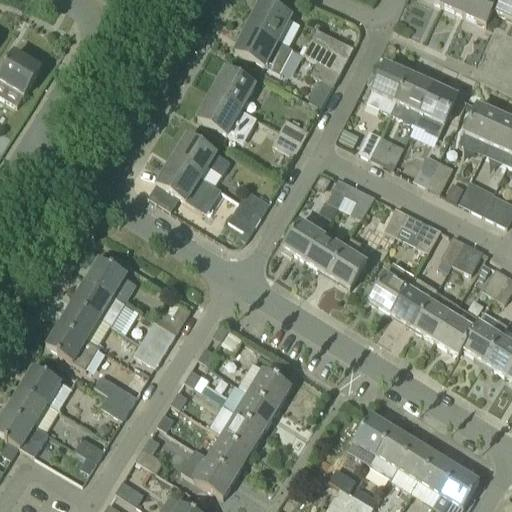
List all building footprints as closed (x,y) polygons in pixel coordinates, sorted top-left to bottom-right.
[(419,0),(419,1),(443,11),(447,0),(419,0)] [(473,0),(447,0),(443,11),(464,21),(473,0)] [(473,0),(464,21),(486,31),(493,16),(500,0),(473,0)] [(511,25),(511,0),(500,0),(493,16),(511,25)] [(279,50),(291,26),(293,22),(261,6),(248,32),(279,50)] [(279,50),(248,32),(235,57),(279,80),(291,57),(279,50)] [(303,60),(317,68),(340,80),(354,54),(316,35),(303,60)] [(0,101),(17,112),(23,102),(41,73),(14,57),(0,79),(0,101)] [(332,92),(334,93),(340,80),(317,68),(311,80),(321,86),(332,92)] [(366,109),(375,113),(391,120),(409,80),(385,69),(379,80),(374,92),(366,109)] [(242,117),(256,92),(225,74),(211,99),(242,117)] [(379,80),(372,77),(366,88),(374,92),(379,80)] [(433,91),(409,80),(391,120),(415,131),(433,91)] [(315,95),(327,102),(332,92),(321,86),(315,95)] [(457,101),(433,91),(415,131),(439,141),(444,131),(457,101)] [(242,117),(211,99),(197,124),(243,150),(257,125),(242,117)] [(477,110),(463,139),(488,150),(501,121),(477,110)] [(511,125),(501,121),(488,150),(511,161),(511,160),(511,125)] [(302,150),(309,138),(285,125),(279,137),(302,150)] [(359,142),(344,134),(338,146),(353,153),(359,142)] [(369,136),(358,159),(369,165),(381,142),(369,136)] [(272,150),(295,163),(302,150),(279,137),(272,150)] [(187,141),(172,166),(202,185),(209,174),(222,182),(231,168),(187,141)] [(404,154),(392,148),(380,170),(392,176),(404,154)] [(426,160),(413,187),(427,194),(440,167),(426,160)] [(203,218),(218,195),(202,185),(172,166),(157,190),(203,218)] [(440,167),(427,194),(439,200),(453,174),(440,167)] [(324,197),(331,185),(320,180),(314,192),(324,197)] [(345,202),(350,191),(339,185),(327,208),(338,214),(345,202)] [(362,225),(373,203),(350,191),(345,202),(356,208),(350,219),(362,225)] [(456,207),(461,198),(451,193),(447,202),(456,207)] [(482,221),(493,200),(494,199),(485,195),(481,193),(469,215),(482,221)] [(240,207),(262,221),(269,210),(248,196),(240,207)] [(494,228),(504,206),(493,200),(482,221),(494,228)] [(240,207),(228,227),(244,237),(249,241),(262,221),(240,207)] [(383,236),(395,242),(396,243),(402,232),(407,220),(395,214),(383,236)] [(421,227),(407,220),(402,232),(416,238),(421,227)] [(306,267),(323,239),(300,225),(283,253),(306,267)] [(441,237),(428,230),(416,252),(428,259),(441,237)] [(244,247),(245,247),(246,246),(249,241),(244,237),(240,244),(244,247)] [(323,239),(306,267),(327,281),(345,253),(323,239)] [(351,243),(345,253),(327,281),(350,295),(367,267),(355,259),(362,250),(351,243)] [(451,271),(453,271),(464,249),(453,243),(441,265),(451,271)] [(453,271),(462,276),(474,253),(464,249),(453,271)] [(471,281),(483,258),(474,253),(462,276),(471,281)] [(99,265),(86,286),(114,303),(127,281),(111,271),(110,272),(99,265)] [(447,278),(451,271),(441,265),(438,271),(447,278)] [(393,268),(369,306),(391,320),(415,282),(393,268)] [(490,273),(484,270),(479,278),(485,282),(490,273)] [(496,275),(482,297),(493,303),(507,281),(496,275)] [(511,284),(507,281),(493,303),(504,310),(511,297),(511,284)] [(437,296),(415,282),(391,320),(414,335),(437,296)] [(86,286),(74,307),(111,329),(113,330),(125,309),(114,303),(86,286)] [(459,309),(437,296),(414,335),(435,348),(459,309)] [(60,329),(87,346),(96,352),(111,329),(74,307),(60,329)] [(480,323),(459,309),(435,348),(458,362),(462,355),(482,324),(480,323)] [(191,317),(190,317),(180,311),(173,323),(161,316),(154,327),(176,341),(191,317)] [(482,324),(462,355),(484,369),(502,341),(507,332),(484,317),(480,323),(482,324)] [(154,327),(140,349),(163,362),(176,341),(154,327)] [(96,352),(87,346),(60,329),(47,352),(58,359),(58,360),(86,377),(100,354),(96,352)] [(212,343),(221,349),(229,336),(219,331),(212,343)] [(511,371),(511,347),(502,341),(484,369),(505,383),(511,371)] [(155,374),(163,362),(140,349),(133,361),(155,374)] [(205,354),(198,366),(208,372),(215,360),(205,354)] [(35,371),(21,394),(57,417),(72,393),(47,378),(46,378),(35,371)] [(262,375),(249,397),(277,415),(291,392),(262,375)] [(194,394),(201,382),(192,376),(184,388),(194,394)] [(94,393),(108,402),(130,416),(137,404),(102,381),(94,393)] [(21,394),(8,415),(35,432),(44,438),(57,417),(21,394)] [(249,397),(235,419),(264,437),(277,415),(249,397)] [(187,404),(178,398),(171,410),(180,416),(187,404)] [(101,413),(122,427),(123,427),(130,416),(108,402),(101,413)] [(44,438),(35,432),(8,415),(0,427),(0,440),(5,444),(5,445),(9,447),(19,454),(21,455),(21,454),(34,463),(49,441),(44,438)] [(235,419),(221,441),(250,459),(264,437),(235,419)] [(167,438),(174,426),(165,420),(157,432),(167,438)] [(370,471),(393,434),(372,421),(365,433),(364,432),(348,458),(370,471)] [(102,442),(111,435),(106,427),(96,433),(102,442)] [(397,475),(415,447),(393,434),(370,471),(391,485),(397,475)] [(221,441),(208,464),(237,481),(250,459),(221,441)] [(136,466),(157,479),(164,467),(153,460),(160,449),(150,443),(136,466)] [(97,468),(104,457),(82,444),(75,456),(86,462),(97,468)] [(9,447),(2,459),(12,466),(19,454),(9,447)] [(397,475),(419,488),(436,461),(415,447),(397,475)] [(457,474),(436,461),(419,488),(440,501),(457,474)] [(89,478),(90,479),(97,468),(86,462),(79,472),(80,473),(89,478)] [(223,504),(237,481),(208,464),(194,486),(223,504)] [(464,511),(472,499),(472,498),(479,487),(457,474),(440,501),(433,511),(446,511),(449,507),(456,511),(464,511)] [(115,499),(136,511),(144,500),(123,487),(115,499)] [(328,511),(344,511),(351,500),(340,494),(328,511)] [(369,511),(351,500),(344,511),(369,511)]
